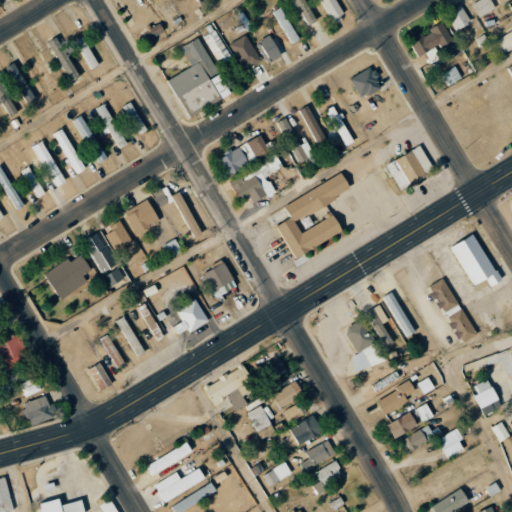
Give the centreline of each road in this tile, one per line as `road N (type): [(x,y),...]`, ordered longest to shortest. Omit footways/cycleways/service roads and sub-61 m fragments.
road 1 (residential): [(90,0),(404,511)]
road 2 (tertiary): [(511,172),(91,429),(0,456)]
road 3 (residential): [(429,0),(0,260)]
road 4 (residential): [(361,0),(511,249)]
road 5 (residential): [(0,267),(140,511)]
